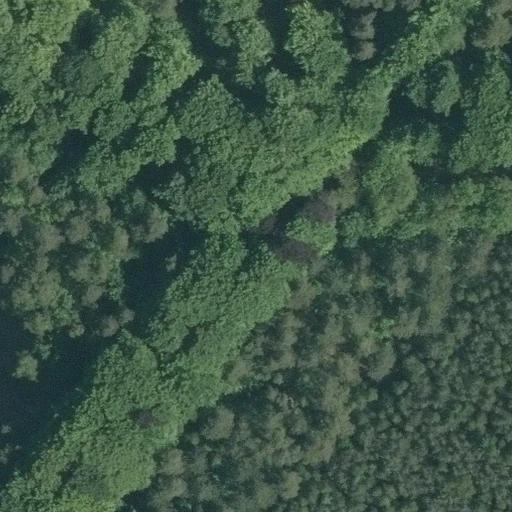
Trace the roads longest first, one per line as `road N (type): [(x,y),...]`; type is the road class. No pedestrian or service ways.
road 1 (track): [(328,171),(32,511)]
road 2 (track): [(478,0),(328,171)]
